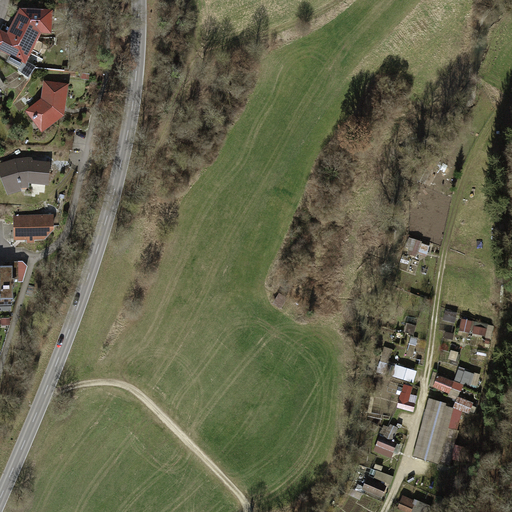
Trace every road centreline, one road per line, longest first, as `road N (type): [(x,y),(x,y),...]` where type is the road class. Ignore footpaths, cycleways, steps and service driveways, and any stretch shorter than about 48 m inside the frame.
road 1 (secondary): [(0,498),(79,314),(120,185),(138,70),(139,0)]
road 2 (track): [(382,511),(412,452),(466,172),(492,106)]
road 3 (track): [(116,196),(154,155),(204,57),(343,0)]
road 4 (track): [(244,511),(148,394),(112,382),(44,398)]
road 5 (track): [(285,511),(310,492),(337,426),(345,344)]
